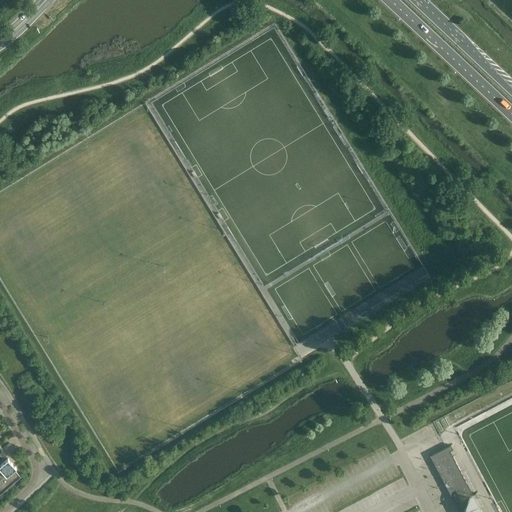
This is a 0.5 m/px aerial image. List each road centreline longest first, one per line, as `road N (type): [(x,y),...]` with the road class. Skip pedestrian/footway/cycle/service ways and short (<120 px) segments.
road 1 (trunk): [(395,0),(511,110)]
road 2 (trunk): [(511,91),(414,0)]
road 3 (residential): [(0,403),(35,468),(2,511)]
